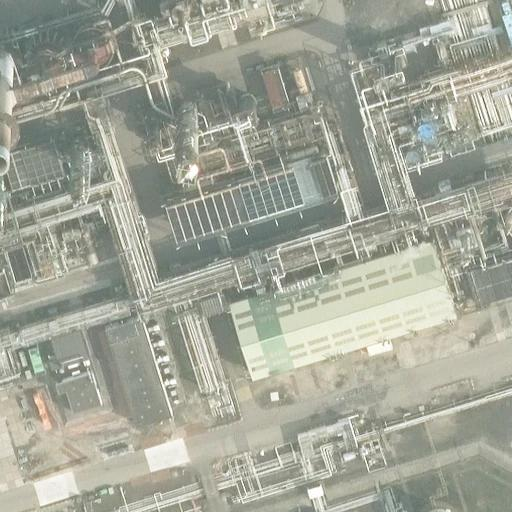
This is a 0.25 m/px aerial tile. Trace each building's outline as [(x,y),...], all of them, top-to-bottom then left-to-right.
[(107,47),(97,13),(69,21),(79,55),(107,47)] [(32,51),(10,59),(19,83),(50,72),(47,64),(63,58),(55,34),(30,44),(32,51)] [(424,87),(359,109),(373,149),(438,127),(424,87)] [(175,241),(354,185),(325,93),(275,109),(288,152),(160,192),(175,241)] [(54,134),(1,150),(12,186),(64,170),(54,134)] [(0,245),(0,262),(10,293),(71,274),(57,228),(0,245)] [(432,234),(238,294),(228,297),(252,374),(456,312),(432,234)] [(471,312),(511,299),(511,262),(461,278),(471,312)] [(142,316),(106,327),(136,424),(172,413),(142,316)] [(48,358),(51,369),(89,358),(80,328),(50,336),(55,355),(48,358)] [(66,390),(73,413),(102,404),(92,371),(55,382),(59,392),(66,390)]
